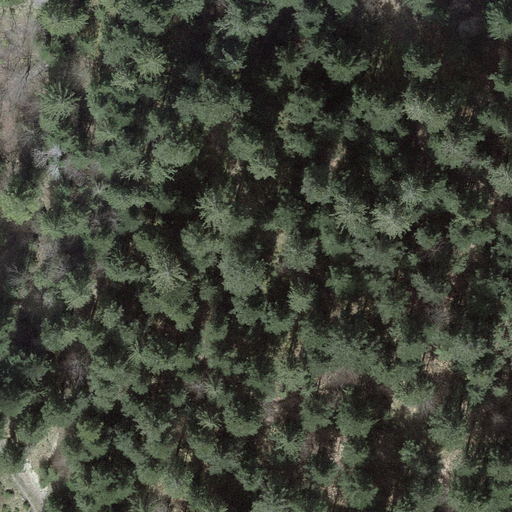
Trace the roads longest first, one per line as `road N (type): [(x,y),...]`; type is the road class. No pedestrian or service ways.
road 1 (track): [(511,195),(422,143),(378,68),(357,0)]
road 2 (track): [(288,0),(272,19),(247,99),(205,132)]
